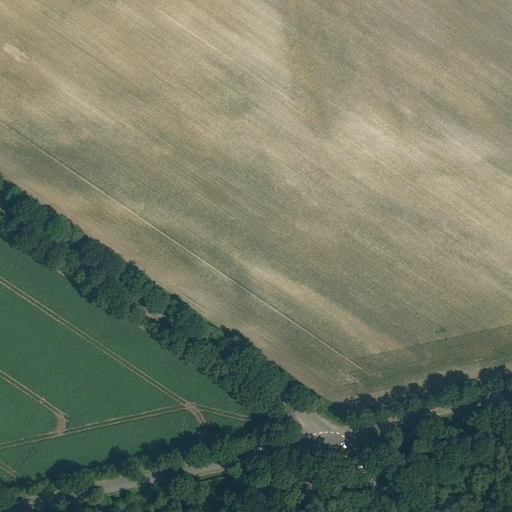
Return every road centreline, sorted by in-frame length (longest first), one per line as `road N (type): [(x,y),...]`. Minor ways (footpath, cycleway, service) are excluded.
road 1 (unclassified): [(327,436),(0,211)]
road 2 (unclassified): [(327,436),(0,511)]
road 3 (unclassified): [(511,396),(327,436)]
